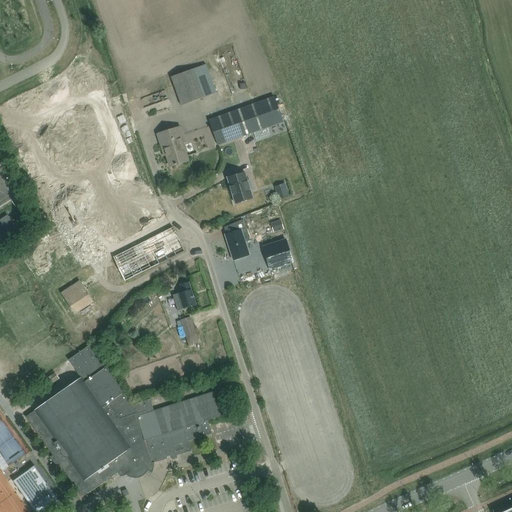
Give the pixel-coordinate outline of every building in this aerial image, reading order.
[(74,0),(63,3),(67,18),(85,13),(80,0),(74,0)] [(181,106),(191,103),(217,94),(207,64),(171,77),(181,106)] [(218,116),(209,120),(211,126),(217,141),(218,145),(223,143),(253,132),(256,139),(269,135),(266,127),(283,121),(277,104),(279,104),(280,103),(277,97),(275,98),(274,97),(218,116)] [(60,171),(64,184),(113,168),(95,111),(42,128),(57,172),(60,171)] [(104,118),(109,127),(123,121),(119,111),(104,118)] [(170,167),(188,161),(180,136),(183,136),(180,127),(158,134),(163,151),(165,150),(170,167)] [(236,144),(228,147),(232,155),(240,152),(236,144)] [(227,178),(235,204),(253,198),(250,189),(252,189),(250,181),(247,181),(245,173),(227,178)] [(288,196),(286,189),(276,192),(278,199),(288,196)] [(150,200),(158,215),(169,210),(161,195),(150,200)] [(125,212),(110,218),(117,235),(131,229),(125,212)] [(85,213),(70,219),(84,254),(93,250),(97,261),(104,258),(85,213)] [(0,219),(0,245),(19,233),(7,215),(0,219)] [(249,255),(245,242),(250,240),(246,228),(245,229),(243,220),(224,227),(226,235),(225,235),(233,260),(249,255)] [(274,222),(277,231),(283,229),(280,220),(274,222)] [(173,227),(114,257),(125,281),(184,251),(173,227)] [(285,239),(262,246),(269,270),(293,262),(285,239)] [(79,282),(62,293),(75,313),(93,302),(79,282)] [(179,293),(173,295),(178,311),(184,309),(186,308),(196,305),(188,282),(181,284),(183,292),(179,293)] [(190,317),(181,320),(189,345),(198,342),(190,317)] [(34,411),(26,417),(53,455),(51,457),(50,456),(50,457),(56,466),(57,466),(57,465),(59,464),(82,497),(118,473),(121,477),(127,475),(129,476),(132,477),(136,477),(139,477),(142,476),(145,474),(146,472),(147,470),(152,472),(153,469),(154,466),(154,463),(172,457),(173,460),(177,458),(177,455),(191,451),(188,441),(212,433),(208,421),(221,416),(214,392),(149,413),(145,401),(150,399),(131,405),(123,393),(124,392),(106,367),(105,367),(89,345),(69,360),(81,378),(34,411)] [(25,382),(40,372),(39,370),(34,364),(24,371),(20,374),(25,382)] [(33,473),(19,482),(36,505),(38,504),(40,507),(39,508),(41,511),(46,511),(60,502),(35,466),(30,469),(33,473)]
